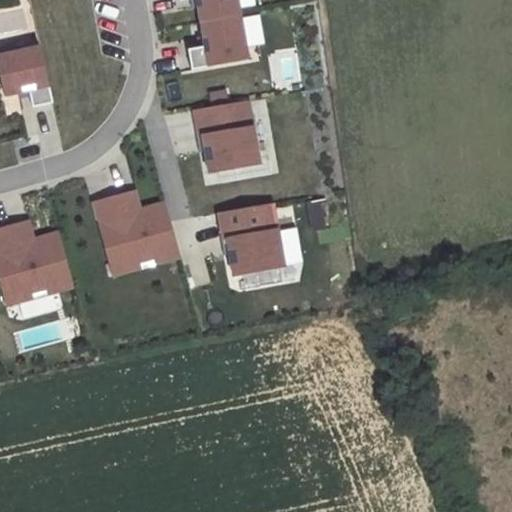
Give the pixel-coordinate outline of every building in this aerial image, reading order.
[(200,22),(240,15),(236,0),(178,0),(179,1),(184,0),(196,0),(198,8),(200,22)] [(189,0),(191,9),(198,8),(196,0),(189,0)] [(240,15),(200,22),(203,35),(205,47),(199,48),(187,50),(191,70),(248,60),(240,15)] [(197,36),(199,48),(205,47),(203,35),(197,36)] [(39,47),(0,56),(0,79),(4,96),(28,89),(29,96),(32,107),(52,102),(39,47)] [(29,96),(28,89),(17,92),(19,98),(29,96)] [(248,101),(194,110),(198,136),(202,135),(205,152),(209,174),(259,165),(248,101)] [(196,136),(199,153),(205,152),(202,135),(196,136)] [(123,194),(129,213),(140,210),(135,191),(123,194)] [(123,194),(92,203),(112,277),(148,266),(145,259),(178,250),(165,203),(140,210),(129,213),(123,194)] [(284,268),(272,204),(218,213),(223,239),(227,238),(230,254),(233,277),(284,268)] [(34,240),(28,221),(17,224),(22,243),(34,240)] [(17,224),(0,228),(0,286),(6,307),(41,297),(39,289),(71,280),(58,233),(34,240),(22,243),(17,224)] [(223,239),(221,240),(224,255),(230,254),(227,238),(223,239)]
